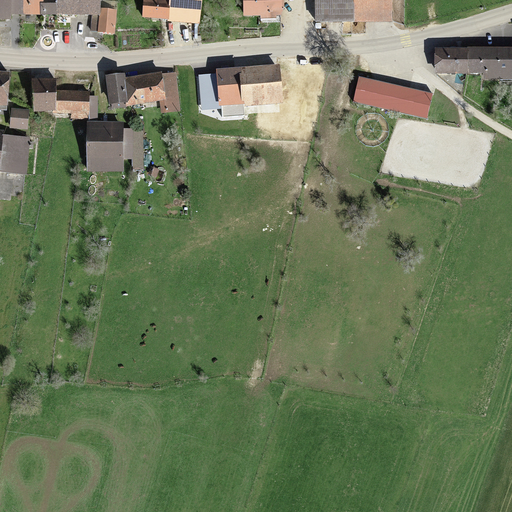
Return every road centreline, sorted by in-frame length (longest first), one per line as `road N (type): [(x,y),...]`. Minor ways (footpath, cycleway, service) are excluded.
road 1 (secondary): [(0,58),(100,65),(407,43),(511,13)]
road 2 (track): [(407,43),(421,71),(511,136)]
